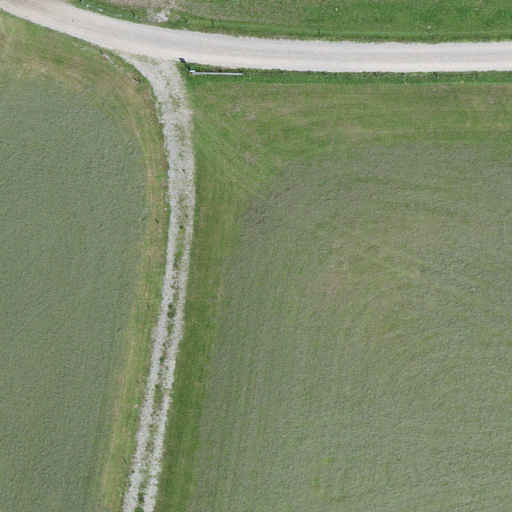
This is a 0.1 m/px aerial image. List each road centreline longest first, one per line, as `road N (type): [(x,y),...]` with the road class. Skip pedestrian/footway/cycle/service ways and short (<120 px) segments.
road 1 (track): [(13,0),(164,48),(389,61),(511,56)]
road 2 (track): [(164,48),(187,172),(137,511)]
